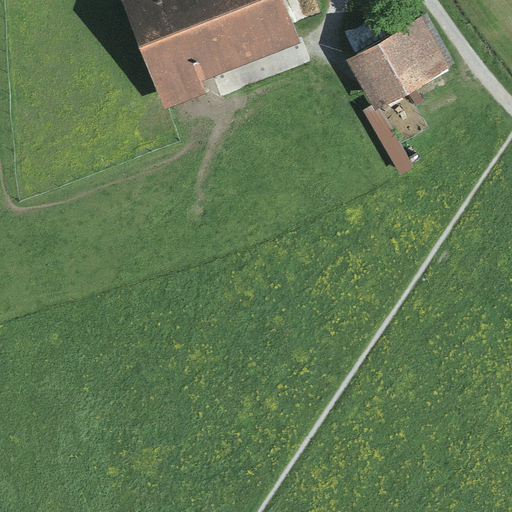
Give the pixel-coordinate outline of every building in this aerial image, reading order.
[(288,0),(121,0),(164,107),(205,90),(201,81),(304,40),(288,0)] [(421,15),(348,57),(377,107),(380,105),(451,66),(421,15)] [(446,75),(413,94),(419,105),(452,87),(446,75)] [(462,86),(431,103),(438,116),(469,98),(462,86)] [(415,165),(380,105),(377,107),(366,114),(401,173),(415,165)]
